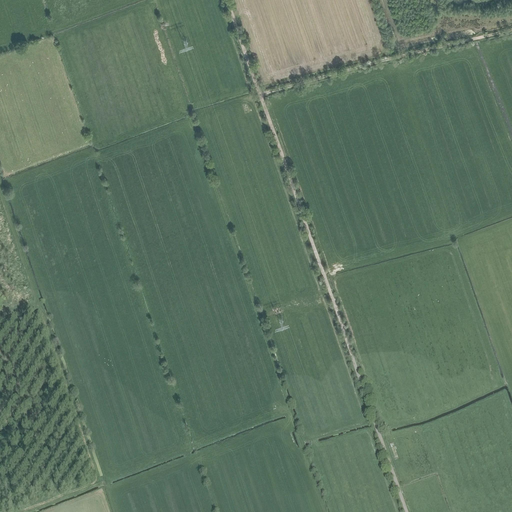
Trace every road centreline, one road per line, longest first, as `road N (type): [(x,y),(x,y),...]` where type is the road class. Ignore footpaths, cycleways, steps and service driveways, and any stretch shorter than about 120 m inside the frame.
road 1 (track): [(260,95),(405,511)]
road 2 (track): [(260,95),(511,30)]
